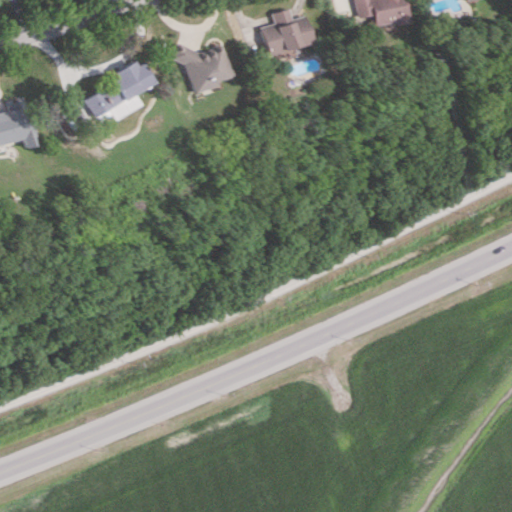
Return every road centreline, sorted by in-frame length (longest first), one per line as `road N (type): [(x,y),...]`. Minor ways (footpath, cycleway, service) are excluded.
road 1 (tertiary): [(511,246),(0,471)]
road 2 (residential): [(129,0),(0,46)]
